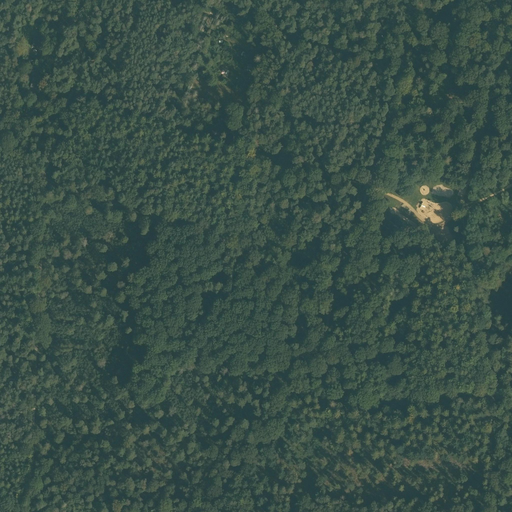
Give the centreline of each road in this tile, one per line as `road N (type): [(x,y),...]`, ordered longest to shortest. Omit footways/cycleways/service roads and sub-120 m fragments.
road 1 (unclassified): [(439,0),(406,51),(319,352)]
road 2 (track): [(30,511),(44,180)]
road 3 (track): [(293,309),(270,276),(222,240),(44,180)]
road 4 (track): [(166,0),(400,73)]
road 5 (track): [(490,394),(366,403),(344,390),(319,352)]
road 6 (track): [(91,0),(44,180)]
road 7 (track): [(319,352),(220,509)]
road 8 (track): [(242,147),(69,95)]
road 9 (track): [(368,186),(242,147)]
